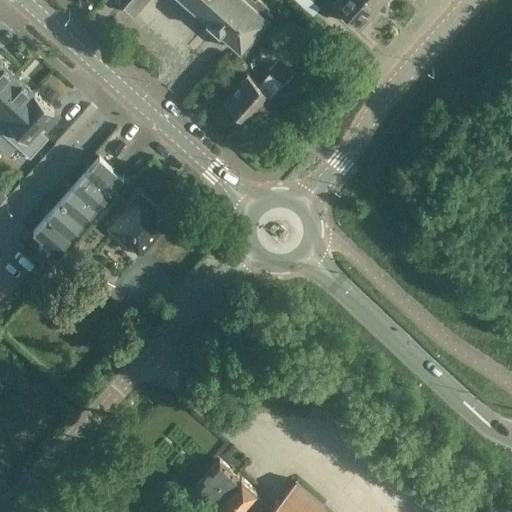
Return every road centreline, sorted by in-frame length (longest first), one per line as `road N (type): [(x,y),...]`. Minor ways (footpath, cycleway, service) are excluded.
road 1 (tertiary): [(9,511),(194,305),(250,256)]
road 2 (tertiary): [(511,438),(470,409),(308,255)]
road 3 (tertiary): [(306,203),(474,0)]
road 4 (residential): [(129,94),(0,234)]
road 5 (tertiary): [(250,205),(129,94)]
road 6 (tertiary): [(129,94),(24,0)]
